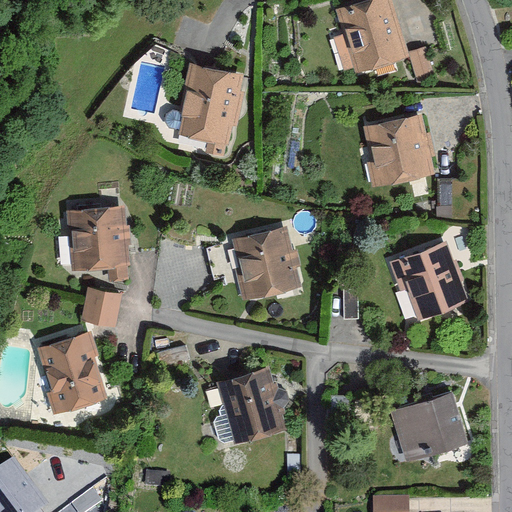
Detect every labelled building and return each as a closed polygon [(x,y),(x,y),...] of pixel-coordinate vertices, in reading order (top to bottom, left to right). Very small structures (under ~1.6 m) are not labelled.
[(392,0),(388,0),(338,14),(356,75),(410,60),(392,0)] [(409,55),(416,80),(435,75),(428,50),(409,55)] [(229,148),(241,79),(193,70),(180,139),(229,148)] [(434,177),(422,121),(368,133),(376,168),(371,169),(376,190),(434,177)] [(465,185),(438,185),(439,208),(465,207),(465,185)] [(71,216),(75,277),(110,275),(111,285),(128,284),(123,213),(71,216)] [(300,292),(287,235),(238,246),(246,279),(238,281),(244,305),(300,292)] [(395,269),(418,326),(470,304),(446,248),(395,269)] [(89,294),(83,326),(116,332),(122,300),(89,294)] [(42,354),(57,416),(108,403),(93,341),(42,354)] [(268,377),(225,389),(240,446),(283,435),(268,377)] [(470,447),(456,398),(395,415),(409,465),(470,447)] [(14,458),(0,469),(0,511),(41,511),(50,505),(14,458)] [(410,511),(410,503),(377,504),(377,511),(410,511)]
